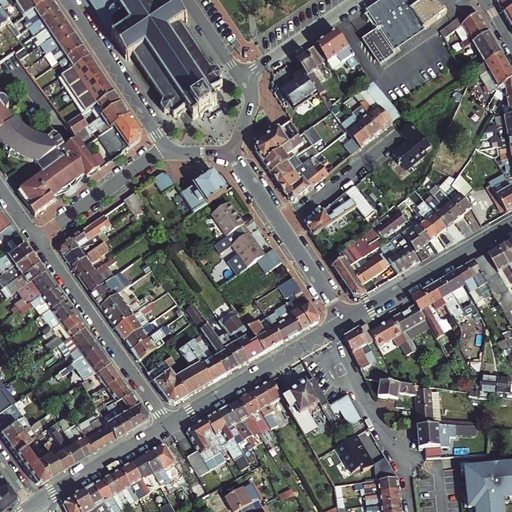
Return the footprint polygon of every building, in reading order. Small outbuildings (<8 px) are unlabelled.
[(14,5),(10,0),(0,0),(0,2),(5,10),(14,5)] [(36,24),(59,8),(53,0),(50,0),(36,10),(39,15),(26,24),(29,28),(36,24)] [(29,0),(36,10),(50,0),(29,0)] [(223,75),(219,69),(211,68),(182,24),(187,20),(173,0),(88,0),(129,59),(134,55),(163,99),(161,107),(165,113),(173,113),(176,117),(188,109),(195,119),(200,116),(202,117),(213,110),(212,108),(218,103),(212,93),(223,86),(220,82),(223,75)] [(437,0),(388,0),(367,15),(376,29),(363,38),(381,64),(394,55),(391,51),(447,13),(437,0)] [(511,0),(501,6),(505,14),(511,9),(511,0)] [(40,28),(33,32),(36,37),(65,17),(59,8),(36,24),(40,28)] [(489,32),(478,12),(462,24),(471,39),(462,45),(464,48),(473,42),(489,32)] [(36,37),(43,46),(49,42),(71,26),(65,17),(36,37)] [(443,38),(462,24),(458,18),(440,31),(443,38)] [(15,24),(13,21),(7,24),(19,39),(23,36),(22,34),(15,24)] [(52,46),(45,50),(49,56),(77,36),(71,26),(49,42),(52,46)] [(363,77),(367,74),(338,31),(316,46),(326,60),(329,64),(338,58),(343,65),(347,62),(353,70),(356,67),(363,77)] [(474,64),(476,68),(501,52),(489,32),(473,42),(483,59),(474,64)] [(52,60),(58,56),(62,62),(85,47),(77,36),(49,56),(52,60)] [(316,67),(326,60),(316,46),(296,60),(321,97),(328,92),(315,74),(319,71),(316,67)] [(60,64),(67,74),(76,67),(91,57),(85,47),(62,62),(60,64)] [(511,70),(501,52),(476,68),(491,93),(496,90),(504,85),(511,79),(511,70)] [(60,79),(84,115),(101,103),(115,93),(91,57),(76,67),(67,74),(60,79)] [(373,85),(366,90),(371,96),(393,123),(394,125),(401,119),(390,106),(373,85)] [(101,103),(84,115),(91,126),(122,103),(115,93),(101,103)] [(0,139),(5,146),(10,151),(17,155),(23,159),(30,161),(37,163),(42,169),(46,166),(47,167),(49,165),(51,168),(18,191),(28,205),(31,202),(37,209),(53,198),(87,174),(99,165),(91,155),(79,138),(67,147),(58,135),(56,133),(53,133),(52,134),(51,135),(50,137),(48,138),(43,137),(33,134),(25,128),(17,119),(14,121),(6,110),(8,109),(10,107),(10,104),(10,102),(8,103),(5,99),(6,96),(3,96),(1,96),(0,96),(0,139)] [(393,123),(371,96),(361,105),(383,132),(393,123)] [(111,130),(131,116),(122,103),(91,126),(86,130),(89,135),(106,123),(111,130)] [(356,109),(364,119),(360,122),(373,139),(383,132),(361,105),(356,109)] [(334,106),(330,109),(333,113),(348,132),(354,140),(362,149),(373,139),(360,122),(354,116),(349,121),(339,109),(337,110),(334,106)] [(502,107),(502,114),(495,115),(493,119),(504,117),(509,117),(508,106),(502,107)] [(310,130),(299,115),(291,121),(300,133),(302,136),(305,133),(310,130)] [(131,116),(111,130),(100,138),(114,159),(140,141),(142,133),(131,116)] [(511,116),(509,117),(504,117),(505,121),(493,124),(493,127),(498,126),(499,129),(507,128),(511,127),(511,116)] [(258,143),(257,153),(264,163),(290,144),(286,139),(292,134),(286,124),(258,143)] [(430,147),(411,124),(401,133),(407,142),(392,155),(405,171),(422,158),(420,155),(430,147)] [(498,137),(501,137),(501,140),(511,138),(511,127),(507,128),(507,132),(497,134),(498,137)] [(311,129),(310,130),(305,133),(314,144),(314,145),(315,146),(320,141),(311,129)] [(314,144),(305,133),(302,136),(306,142),(310,147),(314,145),(314,144)] [(302,136),(297,139),(290,144),(264,163),(271,174),(292,160),(289,155),(306,142),(302,136)] [(501,148),(503,148),(503,150),(511,148),(511,138),(501,140),(501,137),(498,137),(494,138),(495,144),(500,143),(501,148)] [(314,145),(310,147),(292,160),(271,174),(278,184),(316,156),(314,153),(318,150),(315,146),(314,145)] [(24,161),(30,161),(23,159),(17,155),(10,151),(5,146),(3,149),(6,153),(10,156),(15,158),(19,160),(24,161)] [(502,159),(504,158),(505,161),(511,159),(511,148),(503,150),(501,151),(502,156),(502,159)] [(107,164),(97,151),(91,155),(99,165),(101,169),(107,164)] [(325,158),(321,153),(316,156),(278,184),(285,194),(310,175),(319,168),(316,164),(325,158)] [(506,167),(507,173),(509,172),(511,171),(511,159),(505,161),(504,158),(502,159),(504,167),(506,167)] [(316,175),(312,178),(310,175),(285,194),(289,200),(290,202),(298,202),(341,166),(338,163),(319,178),(316,175)] [(49,206),(56,201),(60,200),(65,199),(70,197),(74,194),(78,191),(82,188),(85,184),(88,180),(89,177),(101,169),(99,165),(87,174),(53,198),(37,209),(31,202),(28,205),(36,216),(49,206)] [(165,193),(177,184),(168,171),(156,181),(165,193)] [(216,172),(188,190),(200,209),(229,191),(216,172)] [(498,184),(496,181),(490,185),(507,214),(511,210),(511,187),(510,183),(508,181),(507,178),(498,184)] [(366,219),(375,212),(354,186),(309,224),(309,229),(314,237),(358,208),(366,219)] [(422,186),(422,187),(416,192),(429,208),(435,202),(422,186)] [(471,195),(463,187),(458,192),(461,195),(466,200),(471,195)] [(447,196),(447,195),(442,190),(435,198),(440,204),(447,196)] [(135,214),(147,205),(137,192),(125,200),(126,201),(133,212),(135,214)] [(473,208),(466,200),(461,195),(453,202),(465,215),(473,208)] [(453,202),(452,201),(444,208),(457,222),(465,215),(453,202)] [(246,224),(231,202),(214,214),(228,236),(245,224),(246,224)] [(440,204),(432,211),(436,216),(448,230),(457,222),(444,208),(440,204)] [(0,232),(12,224),(2,210),(0,210),(0,232)] [(402,212),(391,220),(398,231),(410,222),(402,212)] [(62,246),(61,251),(66,258),(94,239),(112,226),(105,216),(62,246)] [(431,221),(426,216),(425,218),(440,237),(448,230),(436,216),(431,221)] [(378,220),(372,225),(374,228),(385,240),(385,241),(398,231),(391,220),(389,221),(386,217),(382,219),(379,222),(378,220)] [(425,218),(424,218),(419,222),(433,242),(440,237),(425,218)] [(419,222),(417,223),(413,226),(427,246),(433,242),(419,222)] [(0,238),(2,241),(17,231),(12,224),(0,232),(0,238)] [(225,238),(231,246),(235,244),(242,253),(251,266),(261,259),(267,255),(245,224),(228,236),(225,238)] [(413,226),(405,232),(405,233),(418,252),(427,246),(413,226)] [(385,240),(374,228),(364,235),(366,237),(362,240),(366,246),(370,244),(376,252),(387,244),(385,241),(385,240)] [(462,238),(456,228),(450,232),(457,242),(462,238)] [(175,242),(168,234),(161,239),(168,247),(175,242)] [(398,245),(395,247),(401,255),(411,270),(422,263),(403,235),(402,236),(392,243),(394,245),(396,243),(398,245)] [(73,267),(100,248),(94,239),(66,258),(73,267)] [(8,269),(32,252),(24,242),(0,258),(0,266),(4,264),(8,269)] [(511,243),(511,242),(499,248),(511,271),(511,243)] [(351,269),(364,260),(353,243),(329,259),(354,296),(362,298),(369,294),(364,286),(355,274),(351,269)] [(100,248),(73,267),(82,280),(96,270),(92,264),(111,251),(107,244),(100,248)] [(411,270),(401,255),(397,258),(389,246),(382,250),(384,252),(393,264),(401,276),(411,270)] [(511,271),(499,248),(488,255),(507,288),(511,285),(511,271)] [(275,249),(267,255),(261,259),(269,272),(283,262),(275,249)] [(430,259),(424,251),(419,254),(425,262),(430,259)] [(17,277),(39,262),(32,252),(8,269),(0,274),(0,279),(1,281),(9,275),(11,277),(15,275),(17,277)] [(384,252),(375,257),(377,259),(355,274),(364,286),(389,269),(388,267),(393,264),(384,252)] [(251,266),(242,253),(235,258),(244,271),(251,266)] [(507,288),(488,255),(475,262),(491,291),(494,296),(507,288)] [(122,272),(113,258),(96,270),(82,280),(92,294),(122,272)] [(0,294),(4,300),(22,288),(45,271),(39,262),(17,277),(6,285),(8,289),(0,294)] [(491,291),(475,262),(467,267),(483,295),(491,291)] [(144,278),(134,264),(122,272),(92,294),(102,308),(117,297),(113,291),(121,285),(121,284),(134,275),(139,282),(144,278)] [(483,295),(467,267),(458,272),(467,287),(475,302),(484,297),(483,295)] [(30,302),(55,285),(45,271),(22,288),(27,294),(31,291),(34,295),(27,300),(26,299),(21,303),(24,307),(30,302)] [(456,273),(465,287),(466,287),(467,287),(458,272),(457,272),(456,273)] [(465,287),(456,273),(445,279),(462,308),(473,302),(465,287)] [(140,300),(136,303),(135,302),(130,306),(121,294),(117,297),(102,308),(117,329),(155,303),(159,299),(155,292),(150,296),(145,287),(149,285),(144,278),(139,282),(131,287),(140,300)] [(294,278),(280,286),(285,293),(299,285),(294,278)] [(462,308),(445,279),(435,285),(451,314),(462,308)] [(37,301),(40,306),(44,303),(49,309),(65,298),(55,285),(30,302),(32,305),(37,301)] [(451,314),(435,285),(424,291),(439,318),(440,317),(442,320),(445,320),(447,320),(448,320),(446,317),(451,314)] [(511,297),(507,288),(494,296),(511,328),(511,297)] [(296,295),(298,297),(295,299),(313,326),(319,323),(320,317),(302,290),(296,295)] [(453,330),(447,320),(445,320),(442,320),(440,317),(439,318),(424,291),(413,298),(417,305),(426,321),(437,340),(445,336),(445,335),(453,330)] [(290,298),(292,301),(286,305),(304,331),(313,326),(295,299),(293,296),(290,298)] [(41,316),(45,322),(54,316),(59,323),(75,312),(65,298),(49,309),(45,312),(41,316)] [(145,316),(158,307),(155,303),(117,329),(126,341),(144,328),(151,323),(145,316)] [(212,327),(196,304),(188,309),(220,355),(216,358),(228,374),(240,368),(230,352),(212,327)] [(286,305),(283,307),(287,312),(278,317),(275,314),(268,318),(284,342),(304,331),(286,305)] [(414,353),(418,351),(407,332),(426,321),(417,305),(395,318),(411,346),(414,353)] [(468,316),(477,310),(474,305),(464,310),(468,316)] [(41,316),(45,312),(42,308),(36,312),(40,316),(41,316)] [(85,326),(75,312),(59,323),(68,336),(69,337),(85,326)] [(224,319),(221,321),(240,347),(250,362),(266,353),(258,341),(252,345),(247,337),(244,339),(239,331),(246,325),(238,314),(226,322),(224,319)] [(258,341),(266,353),(284,342),(268,318),(259,322),(249,329),(258,341)] [(404,351),(411,346),(395,318),(372,331),(377,340),(381,347),(395,339),(398,344),(400,343),(404,351)] [(221,321),(212,327),(230,352),(240,368),(250,362),(240,347),(221,321)] [(368,324),(346,338),(358,367),(366,378),(373,372),(374,364),(379,361),(374,351),(367,355),(363,348),(377,340),(372,331),(368,324)] [(44,333),(51,328),(49,325),(42,331),(44,333)] [(63,351),(66,355),(68,353),(92,336),(85,326),(69,337),(73,342),(67,346),(68,348),(63,351)] [(144,328),(126,341),(133,351),(162,330),(159,326),(148,334),(144,328)] [(172,333),(168,327),(162,330),(133,351),(141,362),(159,349),(156,345),(172,333)] [(46,336),(53,331),(51,328),(44,333),(46,336)] [(56,345),(61,341),(56,335),(44,344),(48,351),(56,345)] [(82,355),(98,344),(92,336),(68,353),(71,357),(67,360),(66,359),(57,365),(60,370),(71,362),(79,357),(82,355)] [(206,344),(201,336),(189,345),(214,382),(228,374),(216,358),(211,361),(201,348),(206,344)] [(66,343),(64,340),(61,341),(56,345),(58,348),(66,343)] [(511,347),(507,341),(499,346),(502,351),(511,347)] [(95,372),(111,362),(98,344),(82,355),(95,372)] [(193,369),(177,377),(191,396),(214,382),(189,345),(180,351),(193,369)] [(74,365),(81,360),(79,357),(71,362),(74,365)] [(177,363),(172,357),(166,362),(170,367),(177,363)] [(111,362),(95,372),(105,386),(120,375),(111,362)] [(170,367),(166,362),(149,374),(170,403),(178,403),(191,396),(177,377),(170,367)] [(76,384),(82,381),(77,371),(71,374),(76,384)] [(114,398),(130,389),(120,375),(105,386),(114,398)] [(492,397),(495,397),(497,377),(481,376),(479,391),(492,392),(492,397)] [(500,393),(510,394),(511,379),(497,377),(495,397),(499,398),(500,393)] [(92,389),(86,379),(80,382),(89,397),(96,392),(94,388),(92,389)] [(272,414),(276,412),(272,405),(283,398),(273,380),(251,393),(270,426),(272,430),(279,426),(272,414)] [(289,394),(290,395),(284,399),(318,459),(326,454),(313,431),(317,429),(310,418),(324,410),(334,426),(340,422),(335,414),(331,406),(327,401),(324,395),(321,390),(317,384),(315,380),(310,384),(308,383),(289,394)] [(441,424),(441,421),(439,395),(432,395),(432,392),(425,392),(426,389),(394,383),(381,381),(378,397),(398,400),(399,393),(415,396),(417,426),(434,426),(441,426),(441,424)] [(107,395),(102,388),(96,392),(98,395),(100,398),(100,399),(107,395)] [(115,401),(132,391),(130,389),(114,398),(115,401)] [(115,401),(114,402),(121,414),(131,431),(148,422),(148,415),(132,391),(115,401)] [(270,426),(251,393),(240,399),(251,418),(253,417),(261,431),(270,426)] [(341,412),(354,404),(350,395),(331,406),(335,414),(341,411),(341,412)] [(19,410),(19,411),(23,417),(1,432),(8,442),(39,421),(31,410),(40,404),(36,398),(19,410)] [(103,403),(100,399),(100,398),(92,403),(96,409),(103,403)] [(251,418),(240,399),(229,406),(249,438),(254,435),(246,421),(251,418)] [(80,412),(72,417),(77,426),(93,453),(115,440),(105,423),(98,411),(96,409),(92,403),(92,402),(88,404),(96,417),(93,419),(95,423),(91,425),(93,429),(91,430),(80,412)] [(19,411),(19,410),(15,403),(0,413),(0,430),(1,432),(23,417),(19,411)] [(345,419),(358,411),(354,404),(341,412),(345,419)] [(249,438),(229,406),(219,412),(232,433),(237,430),(244,441),(249,438)] [(351,425),(363,418),(358,411),(345,419),(349,426),(351,425)] [(232,433),(219,412),(208,418),(224,447),(226,451),(229,449),(242,471),(251,466),(232,433)] [(131,431),(121,414),(113,419),(123,436),(131,431)] [(208,418),(190,428),(190,435),(198,451),(189,457),(196,468),(205,463),(203,459),(220,449),(224,447),(208,418)] [(64,419),(58,423),(72,442),(84,459),(93,453),(77,426),(70,430),(64,419)] [(123,436),(113,419),(105,423),(115,440),(123,436)] [(40,430),(44,427),(39,421),(8,442),(16,453),(28,444),(37,437),(39,437),(34,431),(39,428),(40,430)] [(483,430),(484,426),(441,421),(441,424),(441,426),(443,426),(478,429),(483,430)] [(54,426),(49,429),(58,441),(73,465),(84,459),(72,442),(68,445),(54,426)] [(477,437),(478,429),(443,426),(441,426),(434,426),(417,426),(419,449),(425,448),(426,458),(435,458),(441,457),(440,448),(449,448),(450,438),(456,439),(456,435),(477,437)] [(37,437),(43,445),(48,453),(61,472),(73,465),(58,441),(52,445),(44,432),(39,437),(37,437)] [(337,448),(353,474),(362,469),(365,472),(375,466),(357,436),(337,448)] [(38,448),(43,445),(37,437),(28,444),(35,454),(37,453),(35,450),(38,448)] [(35,454),(28,444),(16,453),(36,482),(42,483),(51,478),(35,454)] [(168,445),(163,444),(153,450),(165,470),(172,466),(185,487),(190,483),(168,445)] [(35,450),(37,453),(35,454),(51,478),(61,472),(48,453),(43,456),(38,448),(35,450)] [(165,470),(153,450),(144,456),(162,486),(167,485),(173,482),(165,470)] [(162,486),(144,456),(133,462),(151,492),(162,486)] [(210,469),(206,463),(205,463),(196,468),(189,457),(188,457),(198,475),(210,469)] [(386,459),(375,466),(384,480),(397,479),(386,459)] [(151,492),(133,462),(122,468),(133,486),(138,483),(145,495),(151,492)] [(503,511),(502,498),(502,496),(508,495),(508,497),(511,496),(511,462),(464,466),(466,483),(468,483),(468,490),(466,490),(468,508),(472,508),(472,511),(503,511)] [(133,486),(122,468),(113,473),(124,491),(128,489),(135,502),(140,499),(133,486)] [(124,491),(113,473),(103,479),(118,502),(122,500),(126,507),(131,504),(124,491)] [(0,511),(2,511),(14,504),(15,499),(0,477),(0,511)] [(118,502),(103,479),(94,484),(105,502),(109,500),(116,511),(117,511),(122,510),(118,502)] [(364,494),(399,489),(397,479),(384,480),(351,485),(351,489),(363,487),(364,494)] [(209,493),(202,481),(194,486),(202,497),(209,493)] [(111,511),(105,502),(94,484),(85,490),(95,507),(99,505),(103,511),(111,511)] [(225,498),(232,511),(238,511),(240,511),(252,511),(262,507),(258,499),(252,503),(243,488),(225,498)] [(365,505),(400,500),(399,489),(364,494),(365,505)] [(85,490),(74,496),(82,511),(98,511),(95,507),(85,490)] [(67,500),(65,506),(68,511),(82,511),(74,496),(67,500)] [(366,511),(400,511),(402,511),(400,500),(365,505),(366,511)]
